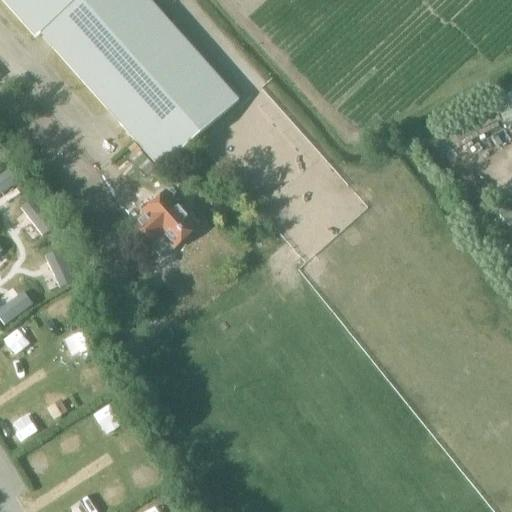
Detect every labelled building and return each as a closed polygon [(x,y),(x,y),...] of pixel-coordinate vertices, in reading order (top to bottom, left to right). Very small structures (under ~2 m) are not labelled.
[(161,170),(195,140),(238,102),(147,0),(0,0),(37,39),(41,35),(161,170)] [(5,172),(0,175),(0,193),(13,184),(5,172)] [(197,229),(165,193),(143,213),(146,216),(134,227),(150,245),(163,234),(175,248),(197,229)] [(56,227),(29,198),(18,208),(44,237),(56,227)] [(73,282),(58,248),(44,254),(59,288),(73,282)] [(23,291),(0,306),(0,319),(3,323),(31,304),(23,291)] [(144,328),(144,333),(149,339),(155,340),(159,336),(160,330),(154,324),(149,324),(144,328)]
